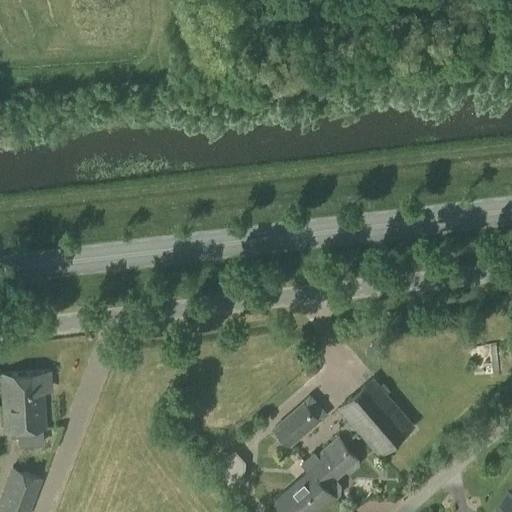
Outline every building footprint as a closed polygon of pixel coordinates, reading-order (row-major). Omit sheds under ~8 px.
[(41,443),(41,427),(46,426),(45,401),(39,401),(39,391),(49,390),(48,381),(51,381),(51,371),(5,373),(6,396),(2,396),(4,428),(10,428),(10,436),(17,436),(17,445),(41,443)] [(380,456),(416,425),(374,376),(337,407),(380,456)] [(289,448),(321,420),(304,401),(272,428),(289,448)] [(358,459),(339,436),(317,455),(314,451),(300,463),(308,472),(275,500),(284,511),(315,511),(334,496),(326,486),(344,471),(350,473),(359,465),(358,459)] [(0,508),(9,511),(27,511),(41,478),(10,466),(0,491),(0,508)]
